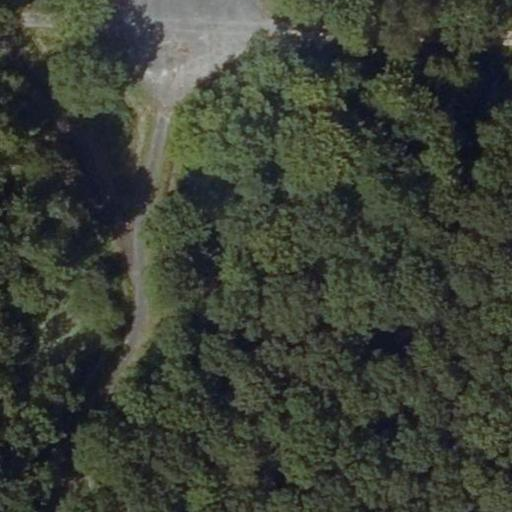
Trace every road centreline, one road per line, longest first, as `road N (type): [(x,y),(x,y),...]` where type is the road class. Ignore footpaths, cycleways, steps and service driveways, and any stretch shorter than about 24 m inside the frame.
road 1 (track): [(78,511),(141,283),(156,125)]
road 2 (track): [(269,19),(511,30)]
road 3 (track): [(0,47),(76,131),(0,183)]
road 4 (track): [(263,0),(271,40),(250,97),(197,127),(156,125)]
road 5 (track): [(76,131),(114,199),(141,283)]
road 6 (track): [(156,125),(119,106),(95,72),(89,31),(97,0)]
